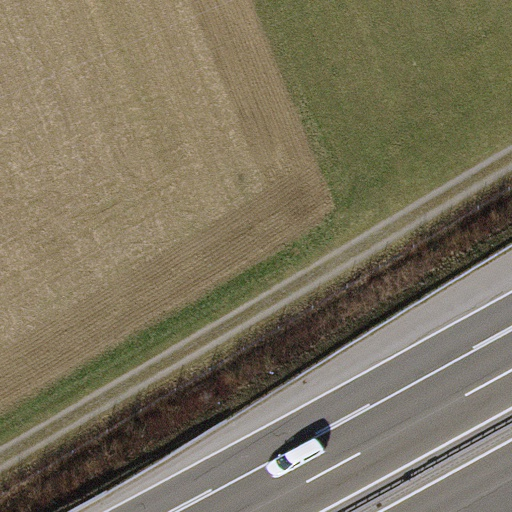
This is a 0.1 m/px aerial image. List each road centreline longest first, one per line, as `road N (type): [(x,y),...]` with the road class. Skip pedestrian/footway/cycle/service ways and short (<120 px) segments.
road 1 (track): [(511,156),(0,465)]
road 2 (motorway): [(511,371),(255,511)]
